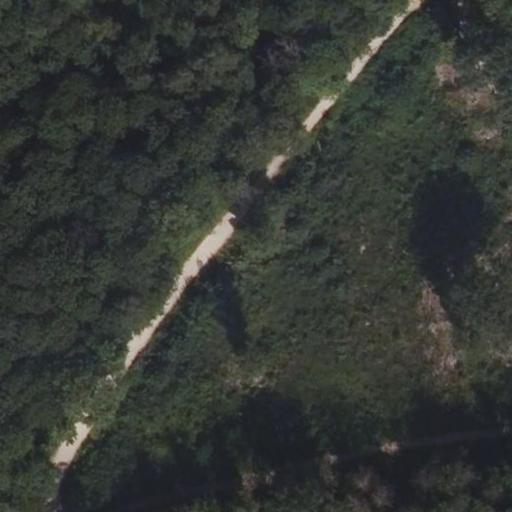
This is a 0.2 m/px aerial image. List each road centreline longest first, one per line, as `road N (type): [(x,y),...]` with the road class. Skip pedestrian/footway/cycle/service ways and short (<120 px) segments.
road 1 (track): [(428,0),(350,78),(201,256),(114,385),(44,511)]
road 2 (track): [(208,511),(354,475),(511,452)]
